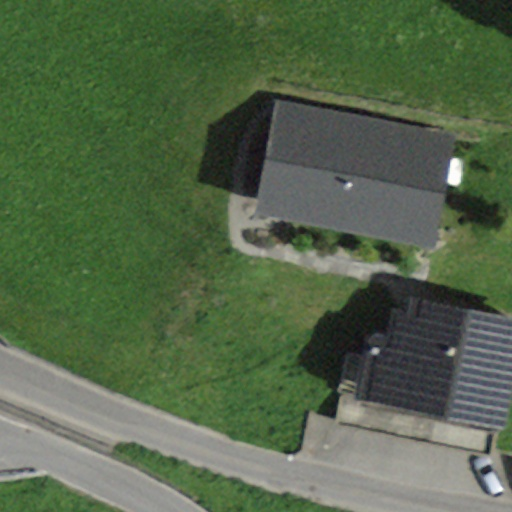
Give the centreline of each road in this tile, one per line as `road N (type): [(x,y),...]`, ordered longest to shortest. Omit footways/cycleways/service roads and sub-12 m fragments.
road 1 (residential): [(434,511),(190,447),(0,376)]
road 2 (residential): [(0,443),(83,464),(168,511)]
